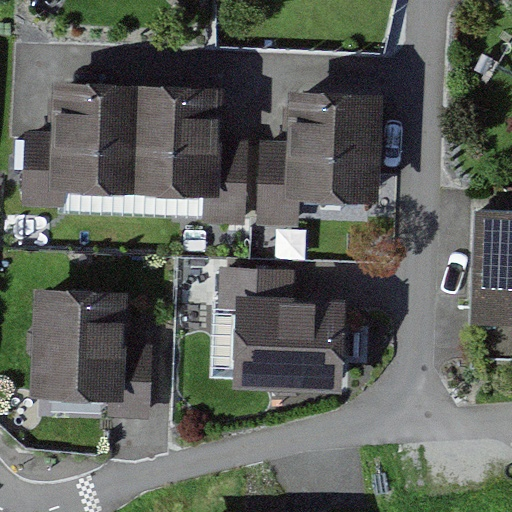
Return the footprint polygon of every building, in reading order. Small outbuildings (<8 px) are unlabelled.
[(72,189),(140,191),(145,83),(59,79),(57,128),(55,188),(72,189)] [(145,83),(140,191),(211,194),(226,195),(229,135),(231,86),(145,83)] [(308,197),(384,200),(389,92),(296,88),(294,138),(291,197),(308,197)] [(57,128),(33,127),(30,204),(72,205),(72,189),(55,188),(57,128)] [(229,135),(226,195),(211,194),(210,220),(253,222),(256,136),(229,135)] [(294,138),(268,137),(265,224),(307,226),(308,197),(291,197),(294,138)] [(511,208),(479,207),(475,326),(511,327),(511,208)] [(352,298),(303,298),(304,267),(228,266),(228,317),(243,317),(243,387),(351,388),(352,298)] [(159,418),(161,343),(134,342),(135,289),(43,286),(40,392),(117,394),(116,417),(159,418)]
